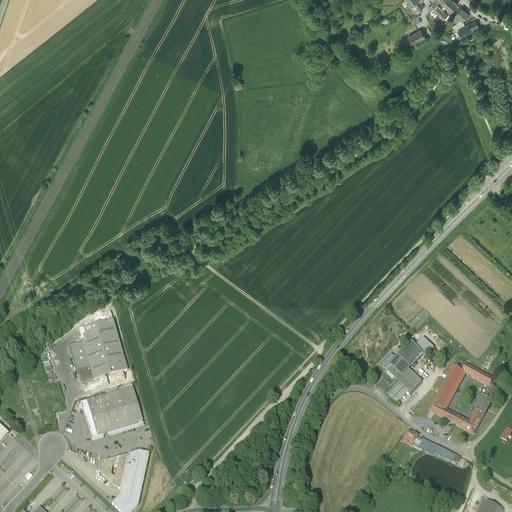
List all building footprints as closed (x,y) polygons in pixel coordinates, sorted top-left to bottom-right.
[(411,0),(409,2),(407,4),(409,8),(415,4),(418,9),(416,11),(417,13),(423,9),(421,8),(423,6),(421,2),(419,0),(411,0)] [(449,10),(451,12),(458,4),(453,0),(446,7),(449,10)] [(439,6),(434,11),(443,19),(448,15),(439,6)] [(462,8),(456,14),(462,20),(469,14),(462,8)] [(462,20),(456,14),(453,18),(458,22),(456,23),(456,24),(452,26),(454,29),(455,29),(464,23),(462,20)] [(460,36),(461,36),(479,26),(476,20),(466,26),(457,30),(458,31),(460,36)] [(421,29),(406,37),(411,45),(426,37),(421,29)] [(113,321),(79,331),(82,343),(68,347),(76,373),(78,372),(81,384),(127,371),(113,321)] [(416,347),(411,343),(396,359),(392,355),(381,366),(383,368),(381,370),(395,383),(386,393),(387,395),(399,383),(408,391),(411,394),(422,382),(409,370),(423,354),(425,357),(432,350),(422,341),(416,347)] [(457,360),(452,367),(463,372),(466,365),(457,360)] [(494,380),(466,365),(463,372),(490,387),(494,380)] [(473,434),(483,416),(475,411),(473,414),(474,415),(470,423),(442,408),(463,372),(452,367),(429,410),(473,434)] [(491,402),(501,384),(494,380),(490,387),(484,398),(491,402)] [(399,383),(387,395),(396,403),(408,391),(399,383)] [(132,388),(81,403),(91,439),(143,424),(132,388)] [(492,402),(491,402),(484,398),(483,397),(475,411),(483,416),(484,417),(492,402)] [(0,444),(9,435),(0,426),(0,444)] [(511,430),(507,428),(501,438),(505,441),(511,430)] [(418,437),(410,431),(403,440),(412,446),(414,443),(417,438),(418,437)] [(420,447),(422,441),(417,438),(414,443),(420,447)] [(423,440),(422,441),(420,447),(419,449),(428,453),(429,451),(452,463),(453,461),(458,463),(460,458),(423,440)] [(118,497),(112,504),(120,511),(132,511),(138,506),(149,454),(140,452),(127,456),(127,457),(125,456),(104,463),(101,475),(118,489),(120,490),(118,497)] [(500,511),(502,508),(483,500),(477,511),(500,511)]
